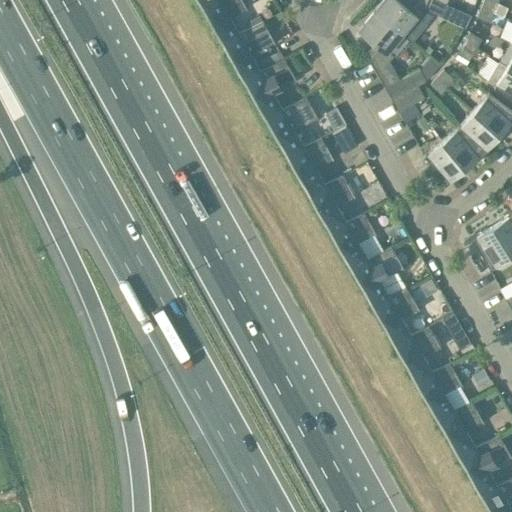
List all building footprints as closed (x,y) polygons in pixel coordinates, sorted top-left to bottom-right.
[(213,0),(200,8),(221,46),(238,36),(228,19),(246,9),(241,0),(213,0)] [(399,0),(382,0),(374,10),(402,33),(411,41),(434,13),(440,16),(446,3),(438,0),(417,0),(410,9),(399,0)] [(484,0),(481,9),(494,14),(499,0),(484,0)] [(464,24),(468,12),(454,7),(450,19),(464,24)] [(494,14),(481,9),(477,18),(490,23),(494,14)] [(374,10),(359,28),(379,45),(369,57),(366,53),(367,52),(367,51),(365,52),(371,61),(386,86),(399,79),(399,78),(389,60),(393,55),(388,50),(402,33),(374,10)] [(261,23),(238,36),(221,46),(243,83),(259,74),(250,57),(274,43),(266,30),(265,30),(261,23)] [(469,32),(464,41),(477,48),(482,40),(469,32)] [(477,48),(464,41),(459,50),(471,57),(477,48)] [(511,43),(510,42),(499,60),(511,67),(511,43)] [(259,74),(243,83),(265,122),(281,112),(271,94),(295,80),(288,67),(287,67),(283,60),(259,74)] [(511,67),(499,60),(488,78),(494,83),(494,84),(495,85),(495,84),(511,95),(511,67)] [(419,67),(411,72),(418,84),(426,79),(419,67)] [(437,78),(447,87),(454,80),(443,70),(437,78)] [(386,86),(384,87),(385,88),(386,87),(392,98),(391,98),(391,99),(418,83),(411,72),(399,78),(399,79),(386,86)] [(437,78),(434,80),(430,85),(440,95),(447,87),(437,78)] [(418,83),(391,99),(392,99),(393,99),(399,109),(398,110),(398,111),(425,95),(418,83)] [(377,119),(396,107),(382,85),(364,97),(377,119)] [(488,91),(472,109),(499,133),(511,118),(511,110),(488,93),(489,92),(488,91)] [(281,112),(265,122),(286,158),(303,149),(302,149),(293,132),(317,118),(310,105),(309,105),(305,98),(281,112)] [(472,109),(458,124),(483,151),(499,133),(472,109)] [(458,124),(440,139),(463,167),(483,151),(458,124)] [(303,149),(286,158),(308,196),(324,187),(324,186),(314,170),(332,159),(325,146),(324,146),(320,139),(302,149),(303,149)] [(440,139),(423,153),(424,154),(425,154),(430,160),(428,161),(436,176),(439,174),(444,181),(443,182),(444,183),(463,167),(440,139)] [(324,187),(308,196),(329,233),(345,224),(336,207),(354,197),(346,183),(345,184),(341,177),(324,186),(324,187)] [(511,216),(510,213),(491,225),(511,256),(511,254),(511,216)] [(345,224),(329,233),(350,271),(367,262),(367,261),(357,245),(375,234),(368,221),(367,221),(363,214),(345,224)] [(491,225),(471,238),(472,239),(473,238),(477,245),(475,246),(483,261),(485,260),(489,267),(489,268),(489,269),(511,256),(491,225)] [(367,262),(350,271),(372,309),(389,300),(379,282),(403,268),(395,255),(390,248),(367,261),(367,262)] [(389,300),(372,309),(394,346),(410,337),(401,320),(419,310),(411,296),(410,297),(406,290),(389,300)] [(410,337),(394,346),(415,384),(432,375),(431,374),(422,358),(440,347),(432,334),(427,327),(410,337)] [(466,332),(455,338),(461,348),(472,343),(466,332)] [(432,375),(415,384),(437,421),(453,412),(443,395),(461,385),(454,371),(453,372),(449,364),(431,374),(432,375)] [(453,412),(437,421),(458,459),(475,449),(465,433),(483,422),(475,409),(474,409),(470,402),(453,412)] [(475,449),(458,459),(480,497),(496,487),(486,470),(511,456),(503,443),(502,443),(498,436),(475,449)] [(511,478),(496,487),(480,497),(488,511),(510,511),(508,508),(511,505),(511,478)]
